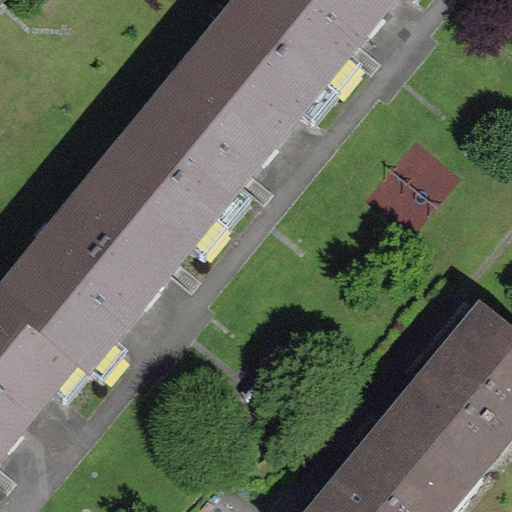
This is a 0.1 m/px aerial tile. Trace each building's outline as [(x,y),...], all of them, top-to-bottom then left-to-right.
[(253,0),(240,16),(341,97),(420,0),(253,0)] [(122,161),(223,242),(341,97),(240,16),(122,161)] [(90,377),(104,389),(223,242),(122,161),(4,307),(90,377)] [(0,487),(90,377),(4,307),(0,304),(0,487)] [(380,440),(465,511),(473,511),(511,466),(511,339),(485,317),(380,440)] [(319,511),(465,511),(380,440),(319,511)]
